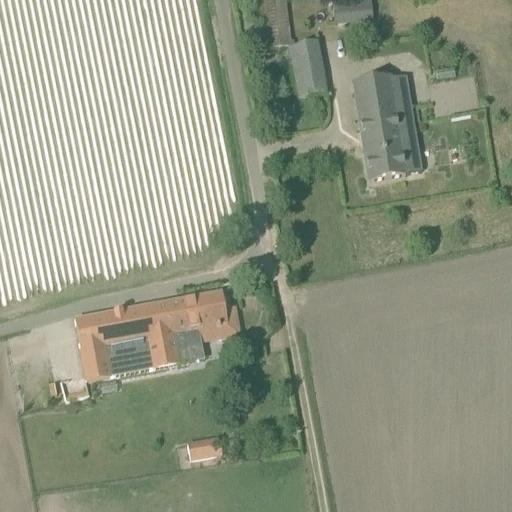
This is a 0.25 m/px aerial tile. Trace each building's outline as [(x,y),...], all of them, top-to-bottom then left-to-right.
[(289,49),(283,0),(253,0),(260,52),(289,49)] [(335,28),(358,25),(373,24),(370,0),(334,0),(332,0),(335,28)] [(295,98),(324,97),(320,44),(292,46),(295,98)] [(369,185),(404,179),(400,152),(418,149),(406,79),(353,88),(369,185)] [(194,347),(201,346),(219,343),(239,339),(234,311),(223,313),(220,296),(73,324),(83,372),(85,386),(188,366),(186,353),(195,351),(194,347)] [(218,442),(212,443),(187,447),(190,466),(222,460),(218,442)]
